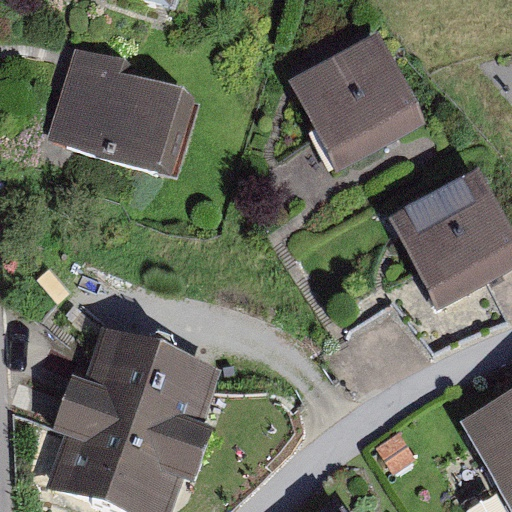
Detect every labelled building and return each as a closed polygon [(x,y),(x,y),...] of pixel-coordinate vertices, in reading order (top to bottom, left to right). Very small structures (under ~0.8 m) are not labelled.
[(164,0),(130,0),(159,13),(164,0)] [(436,116),(394,43),(320,85),(362,158),(436,116)] [(205,94),(97,62),(75,133),(184,165),(205,94)] [(511,282),(511,212),(500,191),(424,233),(465,308),(511,282)] [(131,350),(73,492),(121,511),(157,511),(210,382),(131,350)] [(511,417),(490,431),(511,466),(511,417)]
